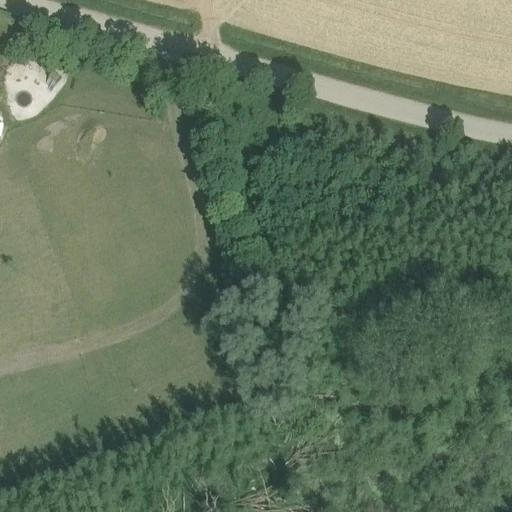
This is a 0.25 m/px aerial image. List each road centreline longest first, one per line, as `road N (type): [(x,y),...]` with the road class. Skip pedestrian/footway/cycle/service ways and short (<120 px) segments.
road 1 (unclassified): [(0,379),(140,327),(184,291),(198,255),(156,41)]
road 2 (unclassified): [(511,135),(401,113),(156,41)]
road 3 (unclassified): [(156,41),(0,2)]
